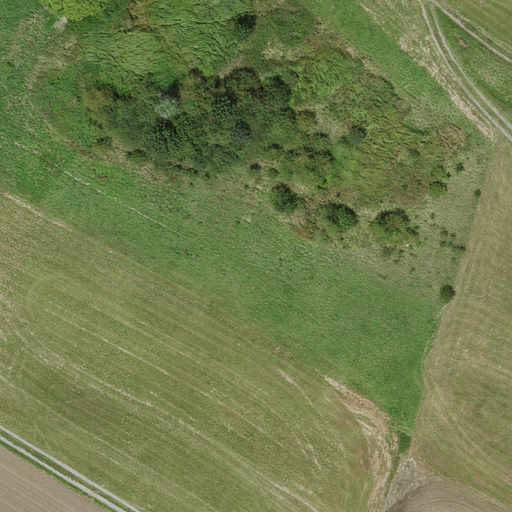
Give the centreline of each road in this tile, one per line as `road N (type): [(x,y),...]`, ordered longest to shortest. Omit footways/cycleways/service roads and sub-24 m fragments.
road 1 (track): [(423,0),(453,65),(511,131)]
road 2 (track): [(124,511),(0,436)]
